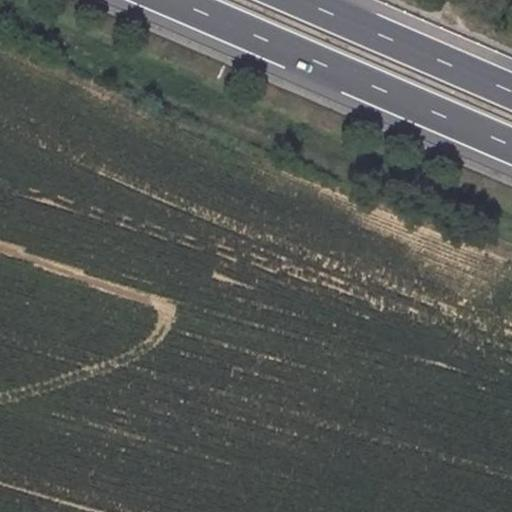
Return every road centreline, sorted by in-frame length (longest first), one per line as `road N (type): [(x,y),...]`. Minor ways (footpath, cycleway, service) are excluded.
road 1 (trunk): [(171,0),(511,145)]
road 2 (trunk): [(511,91),(298,0)]
